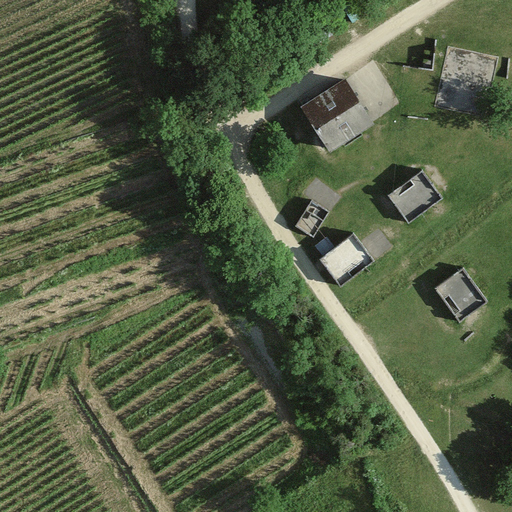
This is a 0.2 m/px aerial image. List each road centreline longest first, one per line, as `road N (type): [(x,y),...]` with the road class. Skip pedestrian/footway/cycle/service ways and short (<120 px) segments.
road 1 (track): [(174,0),(192,71),(257,203),(471,511)]
road 2 (unknown): [(225,139),(438,0)]
